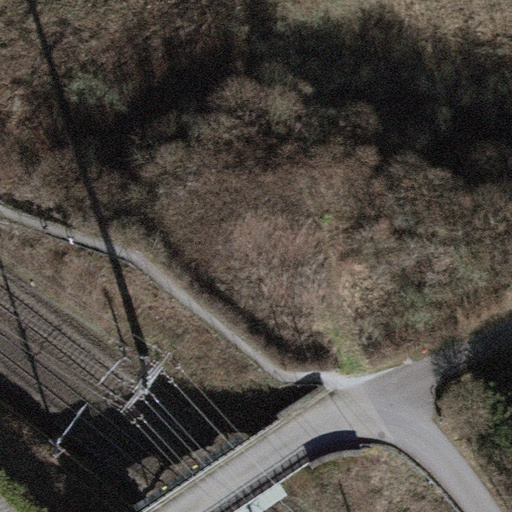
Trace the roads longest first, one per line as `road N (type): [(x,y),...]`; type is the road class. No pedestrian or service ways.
road 1 (residential): [(377,399),(341,414),(193,511)]
road 2 (residential): [(478,511),(377,399)]
road 3 (residential): [(377,399),(511,336)]
